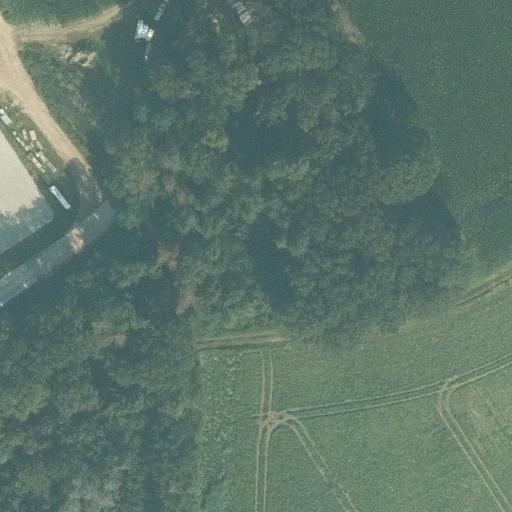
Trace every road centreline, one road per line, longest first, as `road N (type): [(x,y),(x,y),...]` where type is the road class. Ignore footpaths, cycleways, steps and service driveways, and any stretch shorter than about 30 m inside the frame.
road 1 (track): [(511,265),(397,312),(191,350),(0,405)]
road 2 (track): [(0,292),(86,232),(90,183),(11,76),(0,42)]
road 3 (track): [(0,37),(119,0)]
